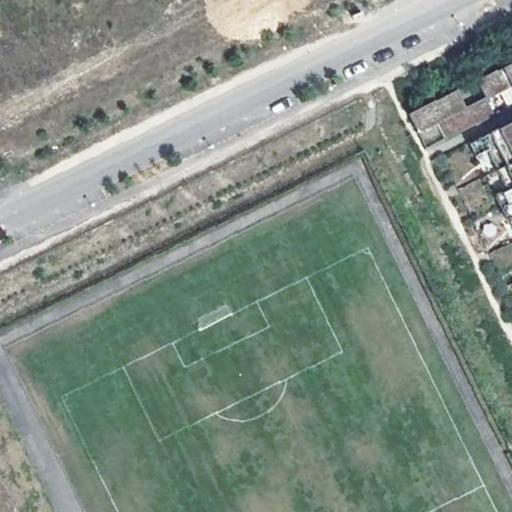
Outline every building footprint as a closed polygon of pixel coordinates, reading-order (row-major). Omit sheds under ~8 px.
[(455,91),(408,114),(417,132),(433,125),(441,142),(490,117),(482,102),(508,89),(511,97),(511,62),(476,81),(484,98),(463,108),(455,91)] [(511,122),(465,145),(471,159),(491,149),(501,168),(511,162),(511,122)] [(511,162),(501,168),(510,188),(490,197),(497,211),(511,203),(511,162)] [(511,203),(497,211),(503,225),(511,220),(511,203)] [(57,511),(0,396),(0,511),(57,511)]
